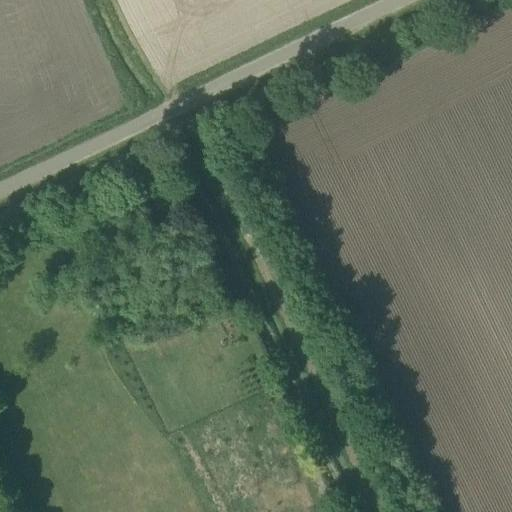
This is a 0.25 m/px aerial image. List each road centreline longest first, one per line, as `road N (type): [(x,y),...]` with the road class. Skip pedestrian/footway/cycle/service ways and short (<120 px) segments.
road 1 (unclassified): [(399,0),(192,97)]
road 2 (unclassified): [(0,187),(192,97)]
